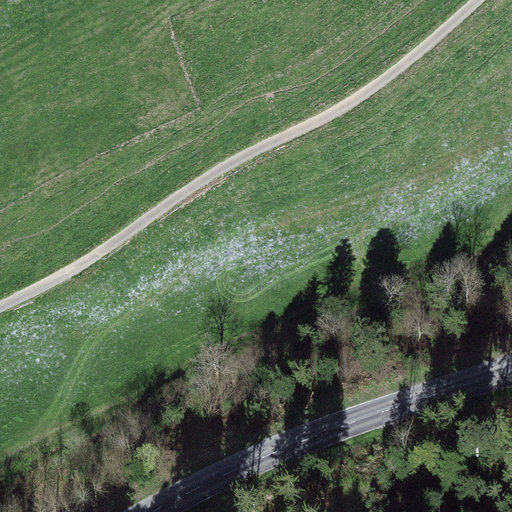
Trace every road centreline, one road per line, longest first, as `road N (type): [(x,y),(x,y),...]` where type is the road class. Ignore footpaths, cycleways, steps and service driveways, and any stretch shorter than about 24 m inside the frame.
road 1 (track): [(0,304),(240,157),(328,114),(475,0)]
road 2 (tertiary): [(154,511),(315,435),(511,369)]
